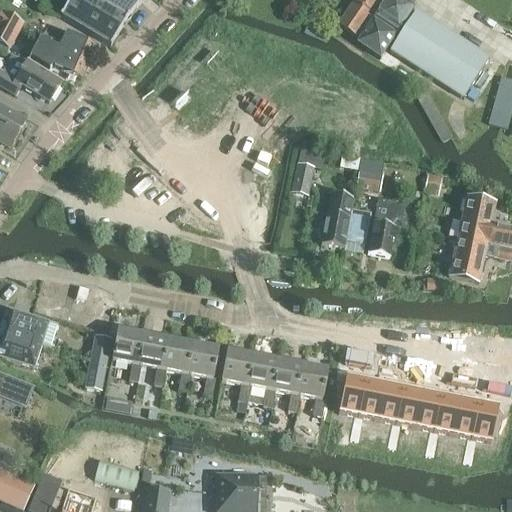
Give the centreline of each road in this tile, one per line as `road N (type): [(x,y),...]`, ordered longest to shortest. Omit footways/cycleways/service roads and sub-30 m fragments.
road 1 (residential): [(313,331),(35,272),(0,272)]
road 2 (unknown): [(19,181),(296,261)]
road 3 (tertiary): [(58,130),(179,0)]
